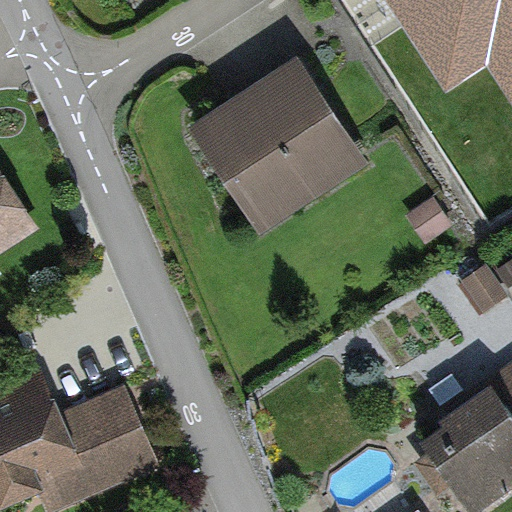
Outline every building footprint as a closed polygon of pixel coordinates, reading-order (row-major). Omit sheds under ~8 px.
[(511,0),(399,0),(453,83),(491,58),(511,90),(511,0)] [(187,120),(246,216),(366,143),(307,47),(187,120)] [(0,242),(46,214),(4,147),(0,149),(0,242)] [(503,511),(511,506),(511,380),(428,439),(479,511),(503,511)] [(63,387),(0,414),(0,509),(43,490),(52,511),(56,511),(174,461),(140,383),(73,412),(63,387)]
